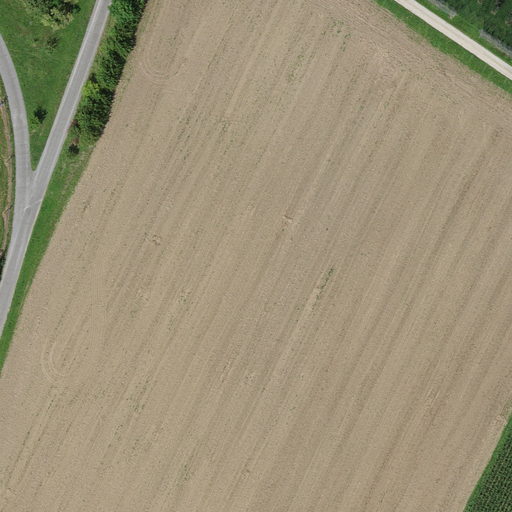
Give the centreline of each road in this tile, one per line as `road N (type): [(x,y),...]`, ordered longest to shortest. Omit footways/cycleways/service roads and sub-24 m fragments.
road 1 (track): [(0,307),(102,0)]
road 2 (unclassified): [(29,219),(18,118),(0,51)]
road 3 (track): [(511,70),(407,0)]
